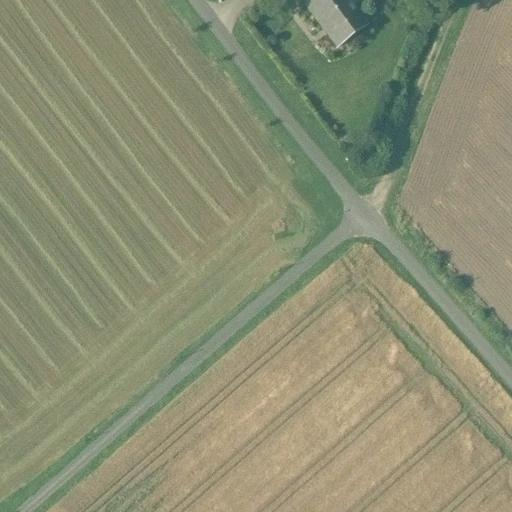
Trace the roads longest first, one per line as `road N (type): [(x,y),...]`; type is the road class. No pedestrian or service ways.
road 1 (residential): [(367,213),(21,511)]
road 2 (residential): [(203,0),(367,213)]
road 3 (track): [(367,213),(385,189),(455,0)]
road 4 (residential): [(367,213),(511,379)]
